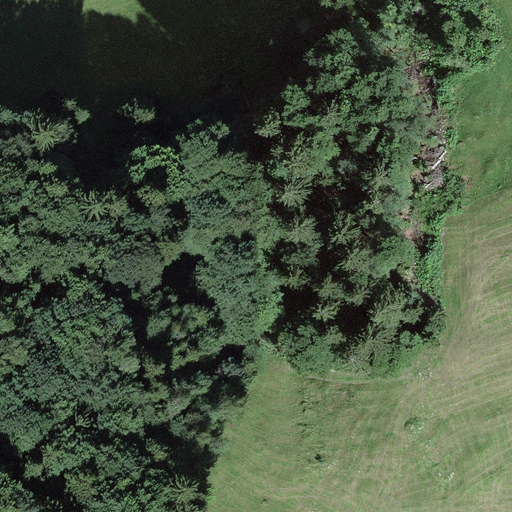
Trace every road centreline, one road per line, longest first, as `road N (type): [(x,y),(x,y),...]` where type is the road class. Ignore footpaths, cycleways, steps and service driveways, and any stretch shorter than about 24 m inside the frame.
road 1 (motorway): [(136,0),(397,511)]
road 2 (motorway): [(511,303),(360,0)]
